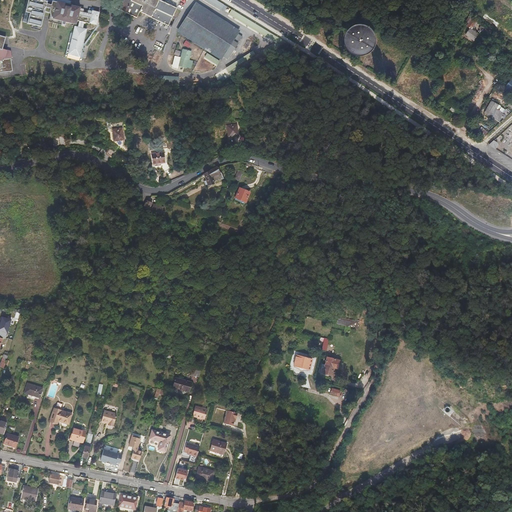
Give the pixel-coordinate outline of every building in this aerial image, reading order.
[(82,13),(83,10),(78,9),(79,7),(57,1),(56,3),(51,2),(50,3),(42,1),(42,0),(26,0),(23,13),(28,14),(25,24),(31,25),(30,28),(38,30),(43,12),(53,15),(52,19),(74,25),(75,21),(88,24),(88,23),(94,25),(98,13),(92,11),(92,13),(88,11),(87,15),(82,13)] [(176,10),(177,8),(161,0),(116,0),(113,6),(136,17),(140,11),(168,26),(174,14),(176,10)] [(226,6),(216,0),(207,0),(224,10),(226,6)] [(237,35),(192,6),(177,29),(222,58),(237,35)] [(287,42),(269,32),(261,26),(235,11),(232,17),(249,27),(277,43),(277,45),(267,51),(266,49),(253,58),(257,62),(280,48),(281,46),(286,43),(287,42)] [(473,28),(476,23),(472,19),(467,26),(470,28),(466,34),(475,40),(479,34),(476,31),(476,30),(473,28)] [(374,44),(374,40),(374,36),(373,33),(371,31),(369,28),(366,27),(363,26),(359,26),(356,26),(353,28),(350,30),(348,33),(347,37),(347,42),(348,46),(351,50),(355,52),(359,54),(364,53),(368,51),(371,48),(374,44)] [(78,58),(85,30),(73,27),(66,55),(78,58)] [(11,59),(10,51),(2,49),(5,38),(0,36),(0,72),(11,71),(10,58),(11,59)] [(189,60),(191,52),(182,49),(177,66),(185,68),(187,59),(189,60)] [(204,56),(217,64),(219,60),(207,52),(204,56)] [(502,113),(509,102),(511,99),(506,96),(501,105),(500,106),(494,103),(491,102),(487,109),(494,114),(502,118),(506,115),(502,113)] [(141,115),(139,111),(137,108),(134,110),(134,111),(133,114),(136,118),(139,118),(141,115)] [(492,118),(494,114),(487,109),(485,113),(492,118)] [(238,135),(237,123),(227,124),(228,136),(238,135)] [(486,135),(488,131),(482,127),(479,130),(486,135)] [(123,140),(121,128),(111,129),(113,142),(123,140)] [(47,141),(45,134),(36,137),(36,139),(32,140),(33,145),(38,143),(39,144),(47,141)] [(165,163),(164,154),(151,156),(153,166),(160,165),(165,174),(170,171),(165,163)] [(224,181),(223,176),(221,176),(219,168),(213,170),(206,174),(207,178),(205,179),(208,187),(213,186),(214,184),(224,181)] [(237,186),(242,175),(239,174),(237,179),(235,178),(232,183),(237,186)] [(246,204),(251,194),(241,189),(236,199),(241,201),(246,204)] [(149,210),(152,202),(148,200),(147,200),(143,208),(149,210)] [(164,208),(154,204),(151,210),(163,214),(164,208)] [(305,372),(306,370),(310,370),(312,360),(296,356),(294,367),(302,369),(302,371),(305,372)] [(337,369),(339,360),(327,357),(323,373),(331,375),(333,368),(334,368),(337,369)] [(199,377),(200,374),(201,370),(194,368),(193,374),(199,377)] [(187,398),(192,382),(176,377),(172,393),(182,396),(185,397),(187,398)] [(40,398),(44,388),(28,382),(25,392),(40,398)] [(204,421),(204,419),(207,409),(196,406),(192,416),(197,417),(197,419),(204,421)] [(50,422),(53,423),(57,424),(58,421),(69,424),(71,414),(61,410),(61,408),(60,408),(57,407),(56,407),(55,408),(55,409),(54,408),(50,422)] [(113,426),(116,414),(104,410),(101,421),(105,422),(105,421),(108,422),(107,424),(113,426)] [(232,426),(233,421),(236,422),(238,413),(227,410),(224,423),(227,424),(232,426)] [(82,443),(85,431),(74,428),(71,439),(82,443)] [(165,452),(170,435),(152,429),(149,438),(160,442),(157,450),(165,452)] [(15,447),(18,437),(7,434),(3,443),(15,447)] [(140,437),(133,435),(131,434),(128,445),(129,446),(132,447),(133,450),(131,458),(139,460),(142,450),(138,449),(137,445),(140,437)] [(224,454),(227,443),(213,439),(210,450),(224,454)] [(197,457),(200,446),(186,442),(184,451),(191,453),(190,455),(197,457)] [(87,458),(90,447),(84,446),(81,456),(87,458)] [(120,463),(122,455),(103,450),(100,461),(115,465),(116,462),(120,463)] [(20,478),(23,465),(20,465),(18,470),(10,469),(8,481),(16,482),(17,477),(20,478)] [(212,482),(215,472),(199,467),(196,478),(198,478),(212,482)] [(183,480),(185,474),(186,475),(187,471),(178,468),(175,478),(183,480)] [(62,485),(63,479),(64,476),(50,474),(49,482),(62,485)] [(36,501),(38,489),(24,486),(21,498),(36,501)] [(114,505),(116,494),(101,491),(99,502),(114,505)] [(135,509),(137,498),(126,496),(121,495),(118,507),(124,508),(124,507),(135,509)] [(69,496),(69,498),(67,508),(82,511),(84,500),(69,496)] [(176,511),(178,504),(172,503),(173,500),(166,497),(164,506),(168,507),(168,510),(173,511),(176,511)] [(96,511),(97,506),(95,505),(96,500),(87,499),(86,507),(89,508),(88,511),(96,511)] [(191,510),(193,502),(185,501),(184,503),(179,502),(178,504),(176,511),(182,511),(183,509),(191,510)]
